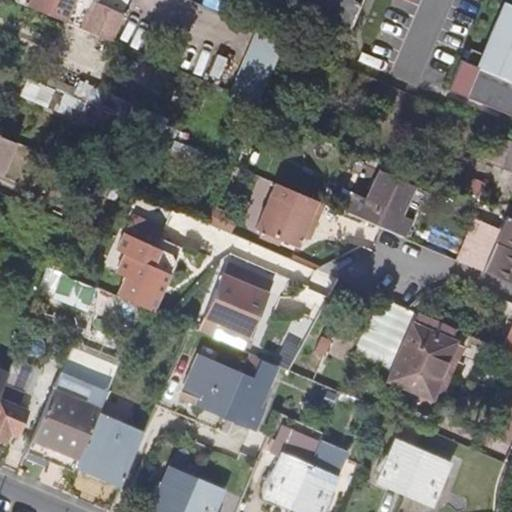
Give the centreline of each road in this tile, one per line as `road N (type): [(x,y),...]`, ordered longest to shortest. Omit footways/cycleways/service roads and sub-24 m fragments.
road 1 (residential): [(118,511),(158,418),(238,449)]
road 2 (residential): [(392,269),(454,267),(511,290)]
